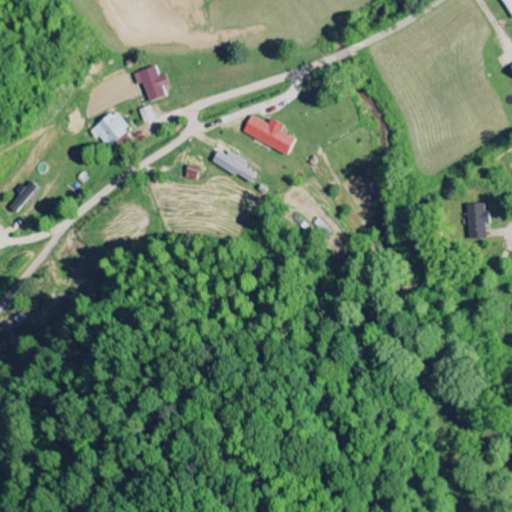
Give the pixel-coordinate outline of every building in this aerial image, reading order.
[(172,97),(169,88),(175,86),(171,75),(165,77),(161,67),(137,76),(141,86),(147,84),(154,104),(172,97)] [(92,131),(98,141),(103,138),(109,148),(135,133),(123,113),(92,131)] [(276,120),(273,124),(255,117),(247,135),(295,155),(301,140),(287,133),(290,126),(276,120)] [(262,175),(249,168),(252,162),(234,151),(232,156),(224,151),(217,163),(255,186),(262,175)] [(42,187),(34,181),(13,208),(21,214),(42,187)] [(484,204),(465,204),(466,240),(485,239),(484,204)]
